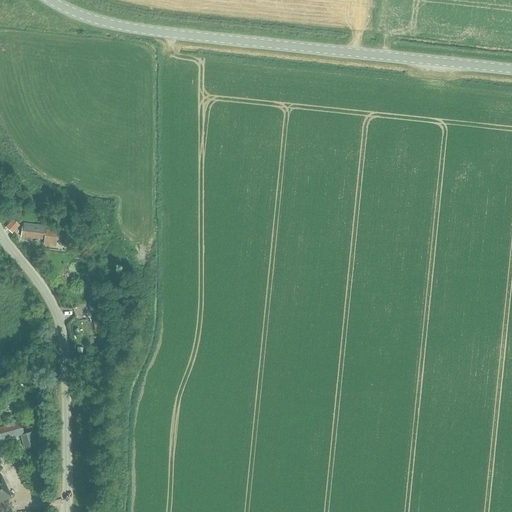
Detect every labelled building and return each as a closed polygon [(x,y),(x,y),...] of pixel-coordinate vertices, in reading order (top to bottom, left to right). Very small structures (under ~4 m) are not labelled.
[(6,228),(12,233),(20,225),(14,219),(6,228)] [(46,226),(23,223),(21,236),(44,239),(44,242),(56,243),(58,232),(45,230),(46,226)] [(102,300),(89,301),(90,313),(103,312),(102,300)] [(31,432),(24,434),(20,422),(0,427),(0,440),(0,441),(20,435),(25,449),(35,446),(31,432)] [(0,502),(12,497),(1,474),(0,474),(0,502)]
